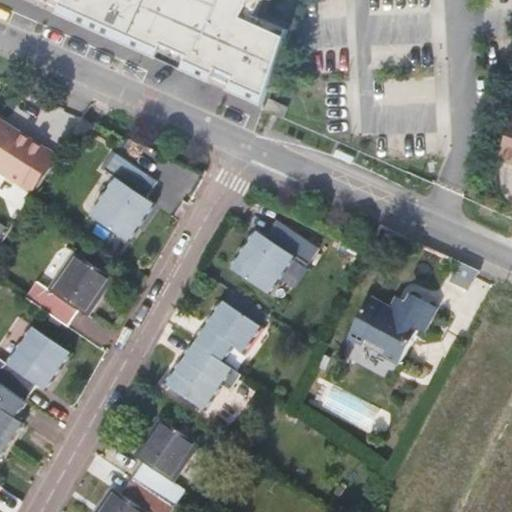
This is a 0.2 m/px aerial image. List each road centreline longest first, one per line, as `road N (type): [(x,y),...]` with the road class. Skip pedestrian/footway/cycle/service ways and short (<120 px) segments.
road 1 (residential): [(37,511),(237,140)]
road 2 (tertiary): [(237,140),(511,263)]
road 3 (tertiary): [(0,36),(237,140)]
